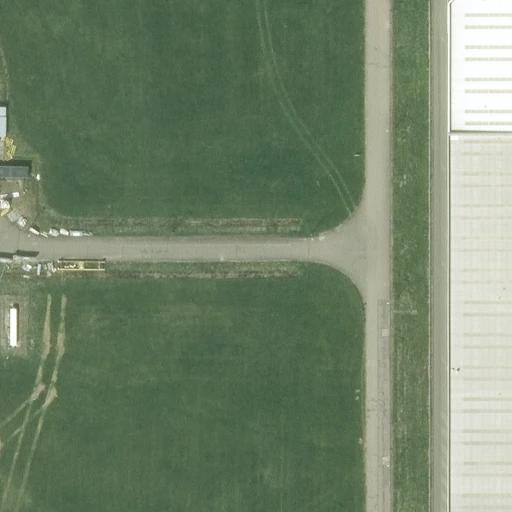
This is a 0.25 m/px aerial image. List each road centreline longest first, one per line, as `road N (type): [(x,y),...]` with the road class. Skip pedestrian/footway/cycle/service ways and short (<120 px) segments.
road 1 (unknown): [(433,511),(437,0)]
road 2 (unknown): [(380,250),(0,246)]
road 3 (unknown): [(380,250),(380,511)]
road 4 (unknown): [(378,0),(380,250)]
